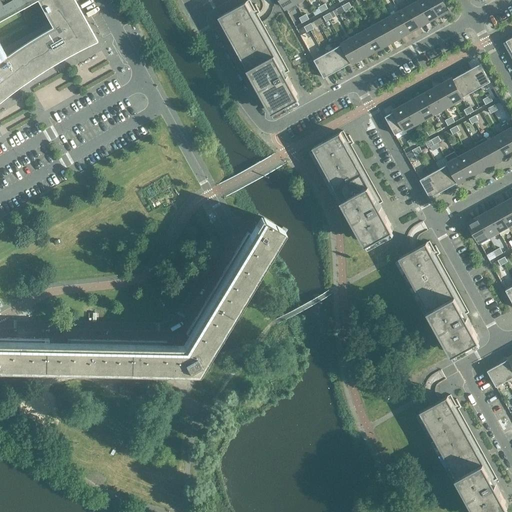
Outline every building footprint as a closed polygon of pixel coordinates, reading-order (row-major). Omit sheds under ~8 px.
[(40,71),(49,66),(49,65),(58,60),(59,60),(68,55),(73,52),(77,49),(80,48),(82,47),(87,44),(92,42),(96,40),(86,21),(80,11),(74,0),(0,0),(0,100),(5,96),(10,93),(13,90),(18,87),(22,83),(31,77),(40,71)] [(438,15),(429,0),(422,0),(419,2),(429,20),(438,15)] [(448,10),(442,0),(429,0),(438,15),(448,10)] [(284,68),(276,54),(274,55),(271,50),(269,50),(266,44),(267,43),(263,36),(262,37),(259,31),(260,30),(256,23),(255,24),(253,21),(251,16),(249,17),(247,12),(252,10),(247,1),(224,14),(220,16),(228,31),(231,29),(260,81),(261,81),(262,83),(260,84),(263,89),(261,91),(273,113),(300,98),(288,75),(286,73),(282,75),(279,70),(284,68)] [(429,20),(419,2),(409,7),(419,25),(429,20)] [(419,25),(409,7),(400,12),(410,31),(419,25)] [(410,31),(400,12),(390,18),(400,36),(410,31)] [(400,36),(390,18),(381,23),(391,41),(400,36)] [(391,41),(381,23),(371,28),(381,46),(391,41)] [(381,46),(371,28),(362,33),(372,52),(381,46)] [(372,52),(362,33),(353,39),(363,57),(372,52)] [(363,57),(353,39),(343,44),(353,62),(363,57)] [(353,62),(343,44),(334,49),(344,67),(353,62)] [(344,67),(334,49),(324,54),(334,72),(344,67)] [(334,72),(324,54),(314,60),(324,78),(334,72)] [(491,82),(481,63),(471,69),(481,87),(491,82)] [(481,87),(471,69),(461,74),(472,92),(481,87)] [(472,92),(461,74),(452,79),(462,98),(472,92)] [(462,98),(452,79),(443,85),(453,103),(462,98)] [(453,103),(443,85),(433,90),(443,108),(453,103)] [(443,108),(433,90),(424,95),(434,113),(443,108)] [(434,113),(424,95),(414,100),(424,118),(434,113)] [(424,118),(414,100),(405,105),(415,124),(424,118)] [(415,124),(405,105),(395,111),(405,129),(415,124)] [(405,129),(395,111),(385,116),(395,134),(405,129)] [(511,118),(503,124),(505,128),(511,124),(511,118)] [(378,199),(370,184),(367,186),(365,180),(363,181),(360,175),(361,174),(357,167),(356,168),(352,161),(354,161),(350,154),(349,155),(345,147),(343,148),(341,143),(346,140),(341,132),(313,147),(314,148),(350,212),(350,214),(355,211),(356,214),(354,215),(357,220),(355,221),(367,244),(394,228),(390,220),(382,206),(380,203),(376,206),(373,201),(378,199)] [(511,152),(511,143),(506,132),(496,137),(506,156),(511,152)] [(506,156),(496,137),(487,143),(497,161),(506,156)] [(497,161),(487,143),(478,148),(487,166),(497,161)] [(487,166),(478,148),(468,153),(478,171),(487,166)] [(478,171),(468,153),(459,158),(469,176),(478,171)] [(469,176),(459,158),(449,163),(459,182),(469,176)] [(459,182),(449,163),(440,169),(450,187),(459,182)] [(450,187),(440,169),(430,174),(440,192),(450,187)] [(440,192),(430,174),(420,179),(430,197),(440,192)] [(511,223),(511,210),(507,202),(498,207),(508,225),(511,223)] [(508,225),(498,207),(488,212),(498,231),(508,225)] [(498,231),(488,212),(479,218),(489,236),(498,231)] [(271,252),(272,254),(286,231),(287,229),(283,226),(282,228),(263,217),(263,218),(261,221),(259,224),(256,223),(252,230),(250,233),(248,232),(186,334),(189,335),(184,343),(182,347),(178,347),(177,347),(176,347),(173,347),(169,346),(167,346),(167,344),(167,341),(160,341),(134,341),(91,340),(82,340),(68,339),(49,339),(0,337),(0,367),(2,368),(45,369),(71,370),(166,372),(166,370),(173,370),(176,370),(177,370),(178,370),(180,370),(180,371),(198,372),(206,359),(212,349),(265,261),(263,260),(268,251),(271,252)] [(489,236),(479,218),(469,223),(479,241),(489,236)] [(464,309),(456,295),(454,296),(451,291),(449,291),(446,285),(447,284),(443,277),(442,278),(439,272),(440,271),(436,264),(435,265),(431,257),(429,258),(427,253),(432,251),(427,242),(419,246),(419,247),(410,251),(400,257),(400,258),(436,323),(436,324),(441,322),(442,324),(440,325),(443,330),(441,332),(453,354),(461,350),(480,339),(468,316),(468,317),(466,314),(462,316),(459,311),(464,309)] [(511,377),(511,363),(509,359),(499,364),(507,380),(511,377)] [(507,380),(499,364),(488,370),(496,386),(507,380)] [(482,464),(479,457),(478,458),(474,451),(475,451),(472,444),(471,445),(467,438),(468,438),(465,431),(463,432),(460,425),(461,425),(457,418),(456,419),(452,411),(451,411),(448,407),(453,404),(448,396),(440,400),(432,405),(421,411),(425,419),(465,491),(469,488),(471,491),(469,492),(471,497),(469,498),(476,511),(495,511),(494,508),(504,503),(496,489),(499,488),(496,483),(495,480),(490,483),(488,478),(490,477),(486,470),(485,471),(481,464),(482,464)]
